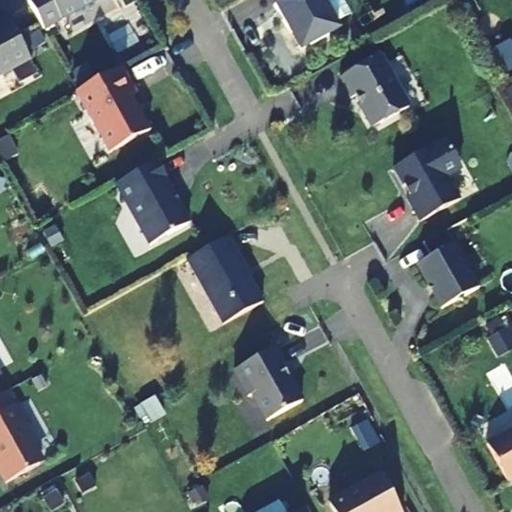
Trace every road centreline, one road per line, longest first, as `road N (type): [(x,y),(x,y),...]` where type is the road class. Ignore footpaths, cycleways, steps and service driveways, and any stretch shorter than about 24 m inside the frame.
road 1 (residential): [(338,270),(469,511)]
road 2 (residential): [(188,0),(256,127)]
